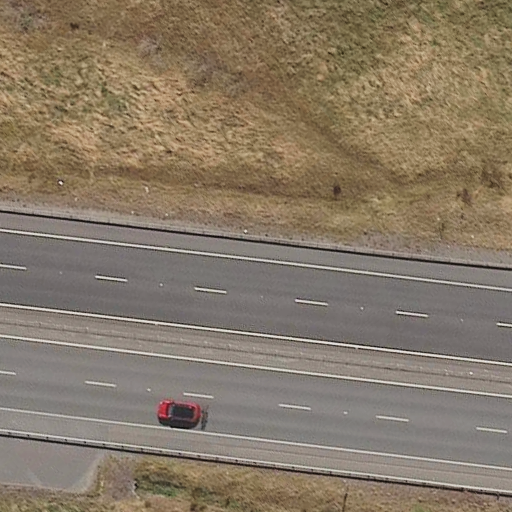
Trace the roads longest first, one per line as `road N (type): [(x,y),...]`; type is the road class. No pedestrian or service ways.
road 1 (motorway): [(511,427),(0,364)]
road 2 (motorway): [(0,272),(511,329)]
